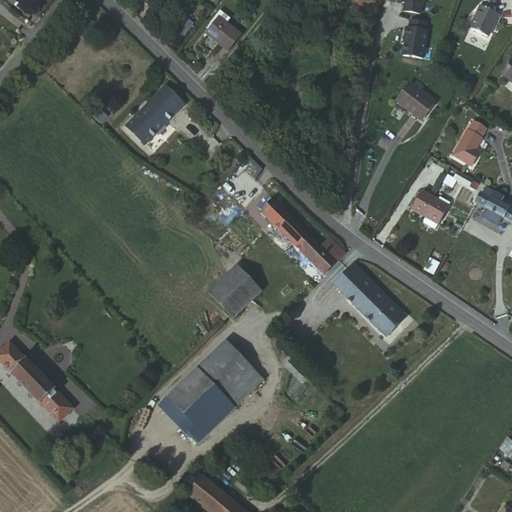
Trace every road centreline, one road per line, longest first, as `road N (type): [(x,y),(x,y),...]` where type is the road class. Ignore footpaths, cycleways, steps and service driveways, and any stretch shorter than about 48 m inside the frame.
road 1 (residential): [(105,0),(348,236),(511,349)]
road 2 (track): [(362,246),(293,313),(223,338),(153,407),(134,458),(69,511)]
road 3 (unknown): [(321,210),(359,107),(383,2)]
road 4 (unknown): [(0,211),(23,242),(26,262),(15,323)]
